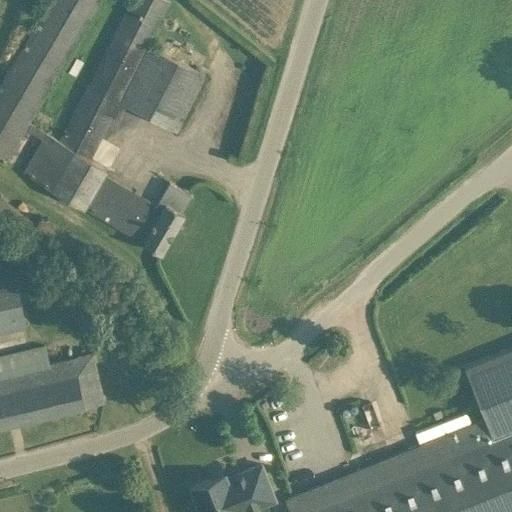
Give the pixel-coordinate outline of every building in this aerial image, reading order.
[(22,172),(142,241),(162,252),(176,229),(178,231),(182,224),(180,222),(185,213),(184,212),(194,195),(171,182),(158,205),(101,173),(104,168),(88,160),(118,101),(176,131),(205,74),(147,45),(169,0),(130,0),(58,140),(29,121),(100,0),(49,0),(0,83),(0,156),(6,160),(25,128),(42,138),(22,172)] [(0,332),(26,326),(13,275),(0,277),(0,332)] [(0,425),(85,406),(85,405),(104,401),(92,352),(49,362),(45,344),(0,354),(0,425)] [(511,511),(511,348),(467,367),(487,416),(287,498),(290,507),(277,511),(511,511)] [(239,511),(238,506),(254,499),(257,506),(275,499),(261,463),(226,477),(226,476),(225,477),(213,482),(212,478),(213,478),(212,477),(190,486),(200,511),(239,511)]
